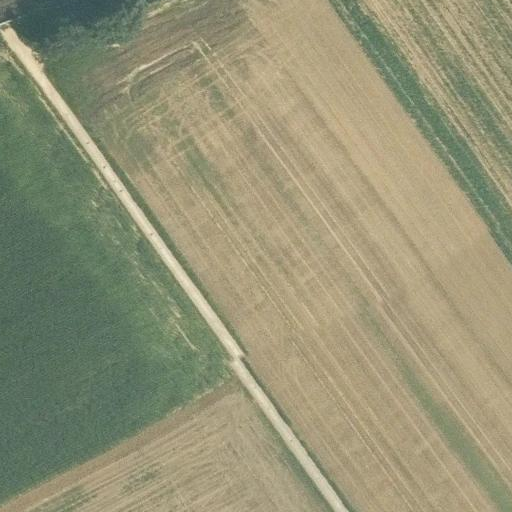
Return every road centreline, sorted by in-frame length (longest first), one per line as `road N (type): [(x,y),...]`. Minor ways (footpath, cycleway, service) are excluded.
road 1 (track): [(347,511),(17,52),(0,15)]
road 2 (track): [(36,74),(168,0)]
